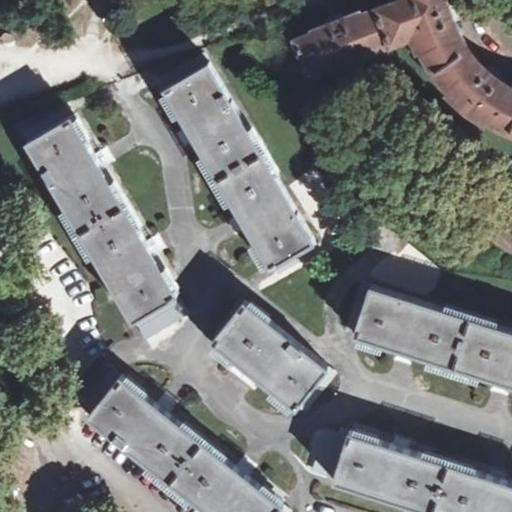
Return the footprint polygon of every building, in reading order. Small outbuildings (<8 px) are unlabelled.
[(511,84),(499,78),(502,74),(496,69),(491,65),(488,69),(474,53),(464,39),(454,20),(458,18),(455,11),(452,3),(448,5),(446,0),(394,0),(362,13),(361,10),(344,17),(342,13),(335,16),(328,18),(329,23),(313,29),(314,31),(296,38),(310,75),(333,66),(334,69),(373,55),(371,52),(412,36),(417,48),(421,47),(428,60),(437,75),(451,90),(448,93),(465,108),(485,122),(487,119),(510,131),(511,131),(511,84)] [(258,242),(272,265),(316,239),(210,61),(188,74),(166,87),(203,148),(258,242)] [(114,284),(134,318),(156,305),(178,292),(73,114),(51,127),(29,140),(51,177),(114,284)] [(381,141),(350,181),(371,197),(402,158),(381,141)] [(511,381),(511,328),(372,284),(357,333),(389,343),(511,381)] [(269,382),(297,405),(314,383),(328,365),(246,300),(214,339),(269,382)] [(91,414),(214,511),(276,511),(284,503),(259,484),(146,394),(122,374),(91,414)] [(441,511),(511,511),(511,481),(350,430),(335,478),(363,487),(441,511)]
